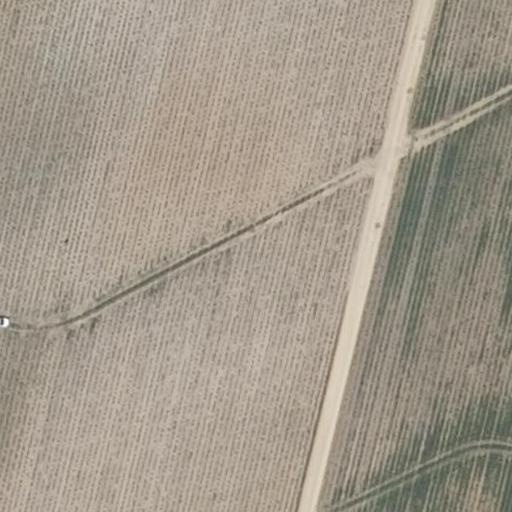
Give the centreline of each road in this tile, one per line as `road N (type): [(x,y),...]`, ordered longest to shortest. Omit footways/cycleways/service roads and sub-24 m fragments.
road 1 (track): [(0,322),(63,323),(511,92)]
road 2 (track): [(306,511),(427,0)]
road 3 (track): [(511,448),(486,442),(319,511)]
